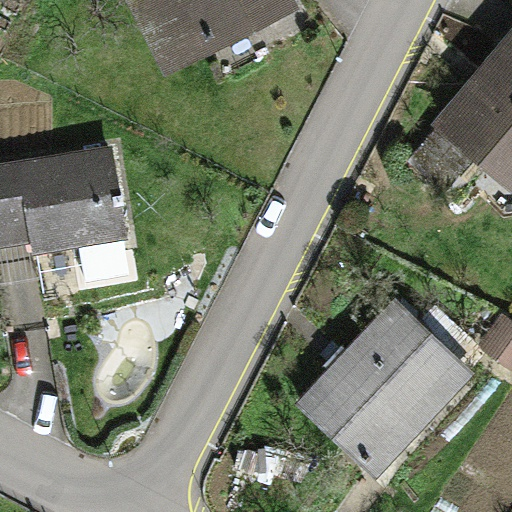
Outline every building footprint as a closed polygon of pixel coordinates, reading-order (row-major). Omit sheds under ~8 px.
[(132,0),(164,62),(286,0),(132,0)] [(511,23),(431,125),(511,188),(511,23)] [(107,155),(0,173),(0,248),(119,228),(107,155)] [(393,308),(297,401),(368,474),(464,380),(393,308)] [(511,367),(511,331),(489,316),(467,348),(507,375),(511,367)]
